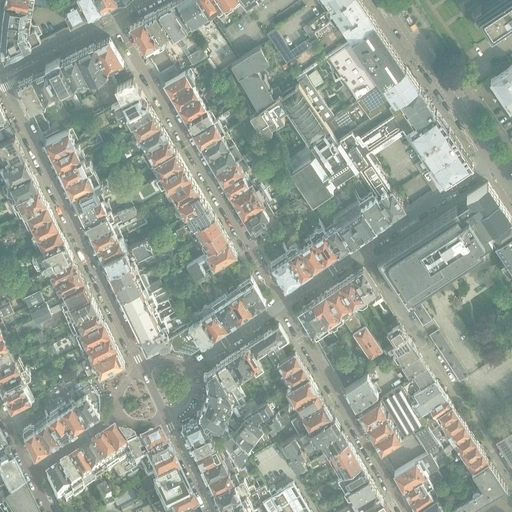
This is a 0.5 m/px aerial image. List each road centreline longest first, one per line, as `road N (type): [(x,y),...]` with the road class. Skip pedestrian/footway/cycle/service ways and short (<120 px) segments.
road 1 (residential): [(282,304),(112,15)]
road 2 (residential): [(0,75),(143,370)]
road 3 (residential): [(406,511),(282,304)]
road 4 (residential): [(492,161),(381,0)]
road 5 (residential): [(492,161),(364,250)]
road 6 (residential): [(417,335),(493,453)]
road 7 (tertiary): [(0,73),(112,15)]
